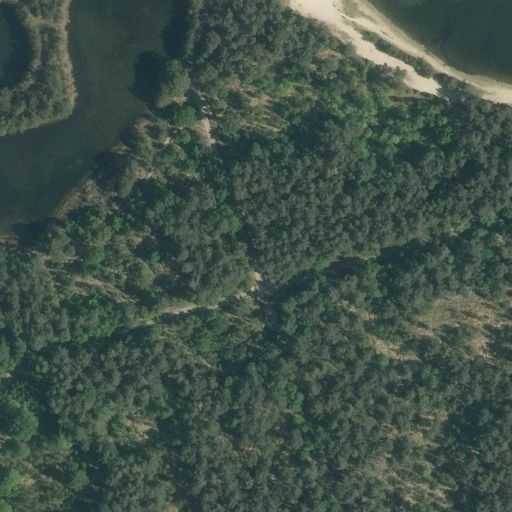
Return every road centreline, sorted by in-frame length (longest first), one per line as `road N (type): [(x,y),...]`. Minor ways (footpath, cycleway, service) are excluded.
road 1 (track): [(262,284),(0,363)]
road 2 (track): [(511,205),(262,284)]
